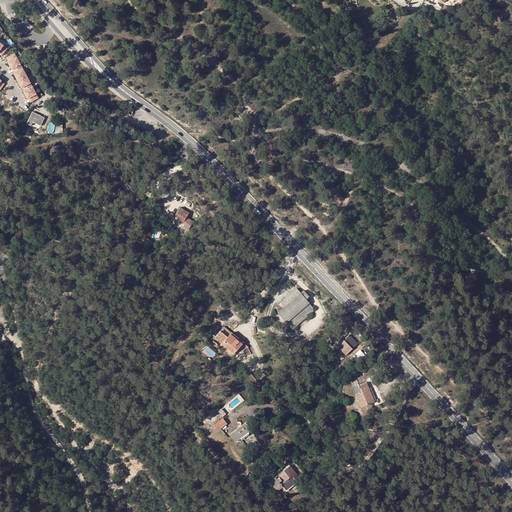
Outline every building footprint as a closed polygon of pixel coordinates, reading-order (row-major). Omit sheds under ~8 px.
[(443,8),(449,9),(448,14),(450,15),(452,7),(444,6),(443,8)] [(27,76),(21,65),(14,68),(16,72),(14,73),(18,81),(27,76)] [(33,87),(27,76),(18,81),(22,88),(24,87),(26,90),(33,87)] [(38,98),(33,87),(26,90),(24,91),(23,92),(27,99),(28,99),(30,98),(32,102),(38,98)] [(33,112),(27,124),(31,126),(33,122),(41,126),(44,118),(33,112)] [(70,116),(62,116),(62,125),(70,125),(70,116)] [(183,222),(189,213),(180,207),(174,217),(183,222)] [(289,304),(278,313),(287,323),(309,303),(306,299),(309,297),(304,291),(301,294),(297,290),(285,300),(289,304)] [(312,308),(313,308),(309,303),(287,323),(293,329),(313,312),(312,311),(314,310),(312,308)] [(287,323),(278,313),(274,317),(282,327),(287,323)] [(227,338),(222,344),(234,354),(240,347),(243,343),(224,328),(221,332),(227,338)] [(221,332),(215,338),(222,344),(227,338),(221,332)] [(341,336),(334,343),(338,347),(345,341),(341,336)] [(356,345),(349,337),(345,341),(338,347),(346,355),(356,345)] [(359,359),(365,354),(361,349),(355,354),(359,359)] [(363,392),(361,393),(358,384),(353,386),(361,408),(375,402),(367,383),(360,386),(363,392)] [(223,420),(215,427),(218,431),(227,424),(223,420)] [(248,422),(232,434),(236,440),(240,438),(241,440),(249,434),(248,432),(251,430),(249,426),(251,425),(248,422)] [(290,466),(268,484),(276,493),(283,487),(286,491),(290,488),(288,486),(296,480),(299,477),(290,466)]
